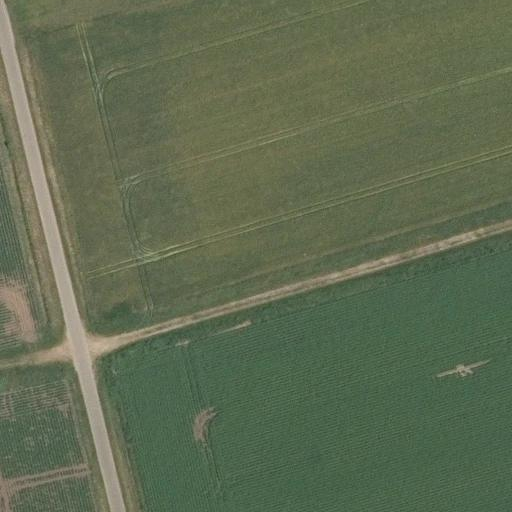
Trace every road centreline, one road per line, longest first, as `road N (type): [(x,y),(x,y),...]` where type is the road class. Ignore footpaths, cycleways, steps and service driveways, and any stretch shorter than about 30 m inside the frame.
road 1 (track): [(511,224),(79,351),(0,362)]
road 2 (unclassified): [(117,511),(0,19)]
